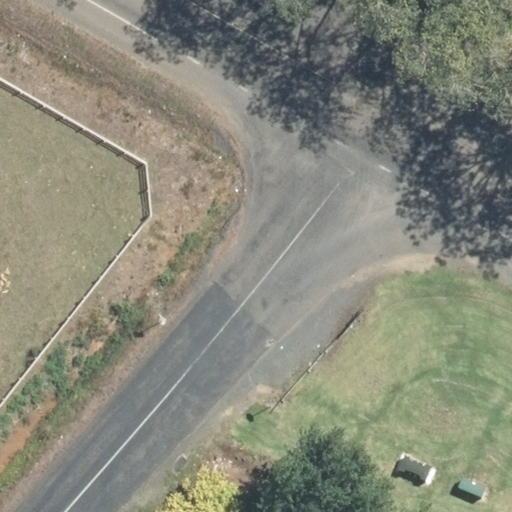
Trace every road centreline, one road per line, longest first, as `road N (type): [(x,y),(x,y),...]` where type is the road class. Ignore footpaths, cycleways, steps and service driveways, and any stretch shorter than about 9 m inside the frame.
road 1 (unclassified): [(70,511),(409,124)]
road 2 (secondary): [(409,124),(193,0)]
